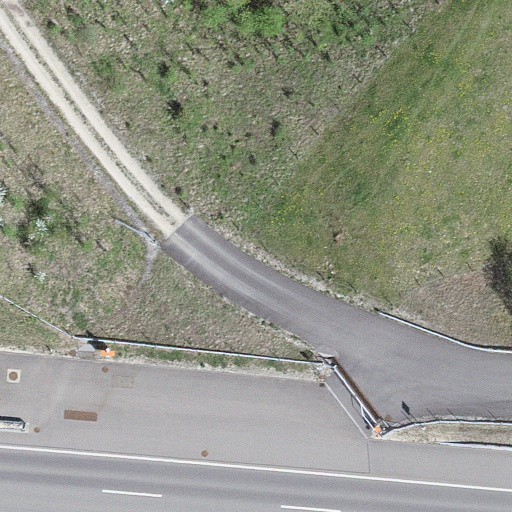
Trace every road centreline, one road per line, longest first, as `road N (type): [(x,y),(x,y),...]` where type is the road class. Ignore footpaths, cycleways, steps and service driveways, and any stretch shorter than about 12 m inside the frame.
road 1 (track): [(0,20),(174,227),(424,369)]
road 2 (motorway): [(346,511),(0,482)]
